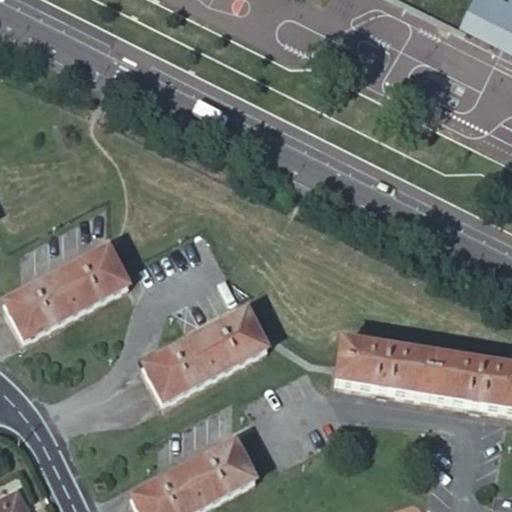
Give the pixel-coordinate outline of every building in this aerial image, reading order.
[(511,0),(486,0),(467,37),(511,60),(511,0)] [(121,280),(109,257),(5,312),(25,348),(128,294),(121,280)] [(256,337),(249,323),(145,376),(163,411),(267,359),(256,337)] [(511,418),(511,377),(340,351),(338,364),(336,375),(334,391),(511,418)] [(209,511),(255,488),(235,451),(132,505),(135,511),(209,511)] [(0,511),(28,511),(12,486),(0,493),(0,511)]
